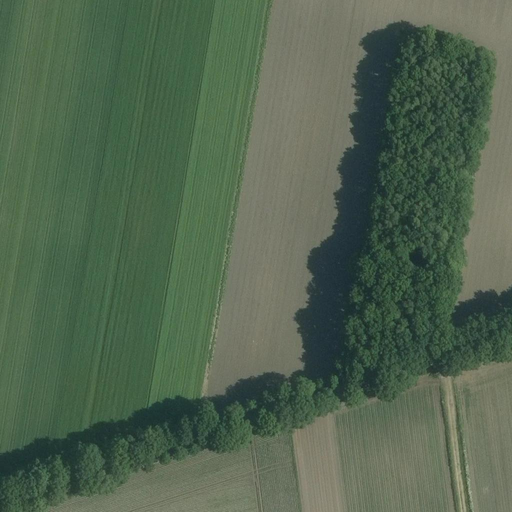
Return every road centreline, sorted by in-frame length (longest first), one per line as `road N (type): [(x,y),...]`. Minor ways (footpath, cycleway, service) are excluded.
road 1 (tertiary): [(0,506),(511,332)]
road 2 (track): [(463,511),(446,378)]
